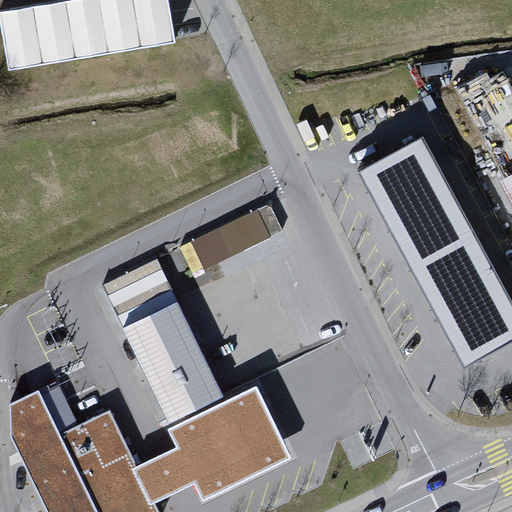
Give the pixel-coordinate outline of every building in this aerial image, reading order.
[(20,0),(0,3),(0,29),(6,67),(174,42),(167,0),(20,0)] [(511,81),(503,64),(456,87),(498,174),(511,166),(511,81)] [(511,330),(511,310),(414,134),(351,169),(458,360),(511,330)] [(511,166),(498,174),(511,200),(511,166)] [(259,208),(179,246),(193,275),(273,238),(259,208)] [(158,257),(103,284),(171,420),(225,394),(158,257)] [(255,378),(225,394),(171,420),(165,423),(175,442),(153,453),(135,462),(152,497),(170,488),(193,477),(203,498),(293,454),(255,378)] [(37,386),(8,399),(10,433),(49,511),(159,511),(152,497),(135,462),(108,408),(59,431),(37,386)]
